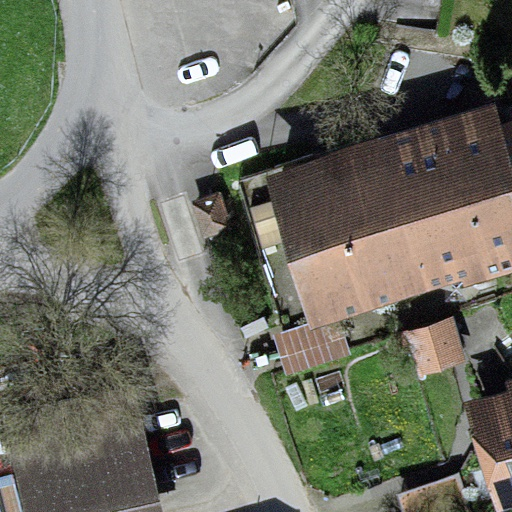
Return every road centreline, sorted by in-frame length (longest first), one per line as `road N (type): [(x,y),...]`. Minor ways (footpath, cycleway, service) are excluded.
road 1 (residential): [(106,75),(192,320)]
road 2 (residential): [(192,320),(294,511)]
road 3 (residential): [(0,259),(111,283),(192,320)]
road 4 (residential): [(106,75),(46,165),(0,210)]
